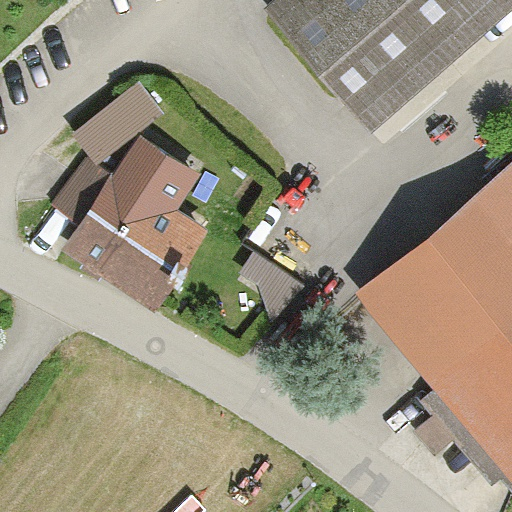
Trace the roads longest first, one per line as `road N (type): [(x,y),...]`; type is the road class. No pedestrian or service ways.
road 1 (tertiary): [(0,281),(163,345),(393,511)]
road 2 (track): [(177,0),(0,154)]
